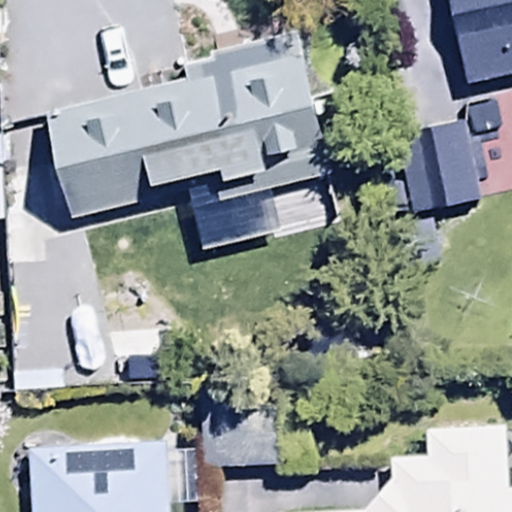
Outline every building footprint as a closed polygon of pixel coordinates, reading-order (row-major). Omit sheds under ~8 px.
[(511,0),(447,0),(464,95),(511,86),(511,0)] [(185,87),(46,121),(72,230),(216,196),(220,210),(336,182),(302,41),(181,70),(185,87)] [(470,140),(396,150),(406,224),(479,214),(470,140)] [(435,228),(395,233),(400,280),(440,276),(435,228)] [(511,511),(511,497),(506,498),(503,440),(426,443),(427,465),(390,467),(392,494),(375,511),(511,511)] [(31,457),(31,511),(169,511),(169,455),(31,457)]
